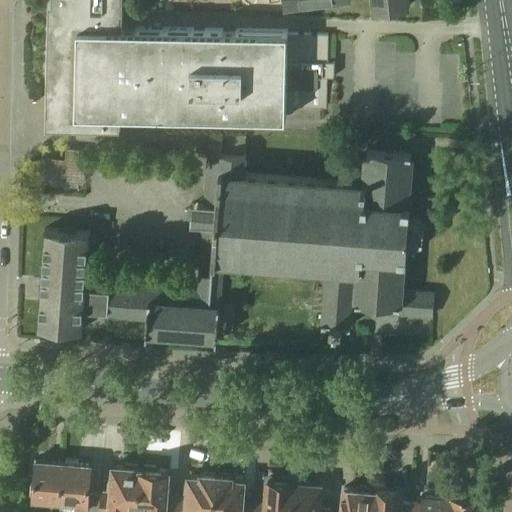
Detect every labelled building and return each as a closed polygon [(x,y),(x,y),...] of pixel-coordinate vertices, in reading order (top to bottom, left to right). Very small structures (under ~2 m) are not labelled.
[(123,26),(123,0),(48,0),(47,125),(121,126),(121,112),(287,115),(287,112),(294,112),(294,106),(327,106),(328,76),(335,76),(335,61),(328,61),(329,33),(288,32),(288,29),(123,26)] [(151,0),(142,0),(144,9),(153,8),(151,0)] [(285,0),(286,3),(313,0),(374,0),(375,8),(411,4),(410,0),(285,0)] [(225,150),(245,151),(246,135),(226,133),(225,150)] [(42,156),(41,181),(83,182),(84,148),(64,148),(64,156),(42,156)] [(248,154),(223,152),(220,188),(207,187),(205,204),(192,203),(191,227),(202,227),(201,262),(199,290),(87,283),(91,231),(45,228),(38,325),(88,329),(89,314),(108,315),(152,319),(151,333),(219,338),(225,258),(329,266),(325,319),(323,319),(323,323),(329,323),(329,322),(332,322),(332,328),(344,328),(344,323),(347,323),(347,325),(353,325),(353,321),(352,321),(353,308),(433,314),(435,291),(402,289),(405,255),(408,255),(409,242),(417,242),(425,235),(426,224),(419,216),(411,215),(412,202),(409,202),(413,153),(368,149),(367,164),(342,162),(341,180),(246,172),(248,154)] [(66,461),(65,461),(62,497),(77,498),(76,511),(99,511),(101,492),(90,491),(92,463),(79,462),(79,459),(67,458),(66,461)] [(53,497),(62,497),(65,461),(37,459),(35,482),(32,482),(31,495),(34,495),(34,498),(53,500),(53,497)] [(125,511),(126,506),(139,507),(142,467),(140,467),(141,463),(127,462),(126,466),(114,465),(112,490),(102,489),(101,492),(99,511),(125,511)] [(144,467),(142,467),(139,507),(152,508),(151,511),(176,511),(178,495),(169,494),(171,469),(158,468),(158,464),(145,463),(144,467)] [(215,511),(219,473),(202,471),(202,475),(190,474),(188,496),(178,495),(176,511),(215,511)] [(253,511),(254,500),(244,500),(246,479),(234,478),(234,474),(219,473),(215,511),(253,511)] [(270,477),(267,502),(254,500),(253,511),(292,511),(295,479),(293,479),(293,478),(291,475),(283,475),(281,477),(281,478),(270,477)] [(295,479),(292,511),(332,511),(333,508),(320,507),(322,481),(295,479)] [(373,511),(376,485),(374,485),(374,488),(371,487),(370,485),(361,484),(359,487),(345,486),(344,495),(343,495),(342,511),(373,511)] [(403,487),(376,485),(373,511),(412,511),(413,501),(402,501),(403,487)] [(449,511),(451,491),(439,490),(440,487),(426,485),(426,489),(424,489),(422,502),(413,501),(412,511),(449,511)] [(452,487),(452,491),(451,491),(449,511),(481,511),(483,494),(467,492),(467,489),(452,487)]
